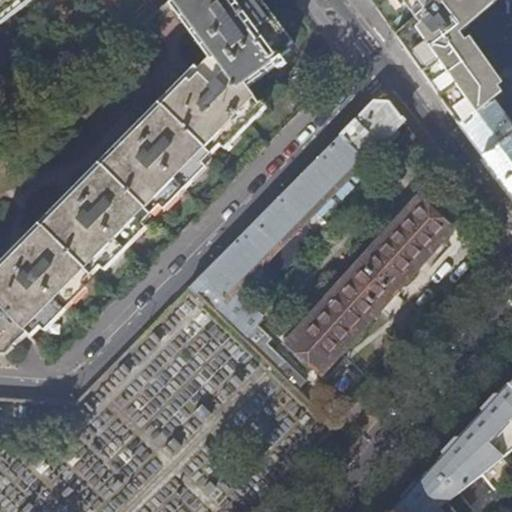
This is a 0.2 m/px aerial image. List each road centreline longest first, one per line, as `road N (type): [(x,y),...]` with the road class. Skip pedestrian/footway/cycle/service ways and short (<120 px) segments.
road 1 (residential): [(0,382),(74,384),(391,70)]
road 2 (residential): [(511,311),(325,511)]
road 3 (residential): [(391,70),(511,229)]
